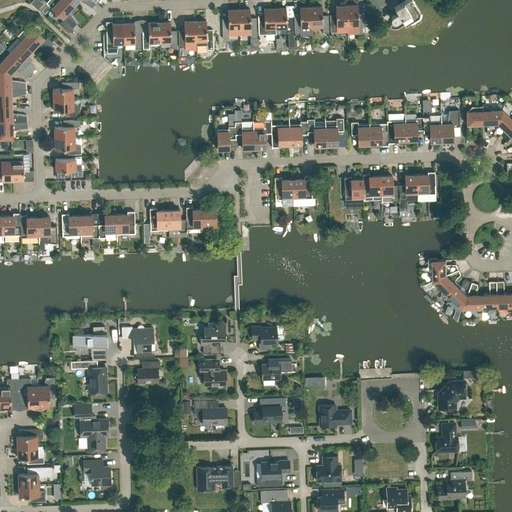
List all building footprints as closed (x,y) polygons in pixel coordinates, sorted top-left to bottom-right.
[(70,16),(67,13),(74,5),(68,0),(58,0),(52,8),(55,10),(55,15),(54,15),(55,16),(55,15),(59,15),(73,28),(77,23),(72,15),(70,16)] [(400,27),(418,15),(419,11),(412,0),(405,0),(394,7),(397,12),(393,15),(392,16),(391,17),(391,18),(391,19),(392,19),(392,20),(393,20),(389,27),(390,28),(391,28),(392,28),(393,28),(394,28),(396,28),(398,28),(399,27),(400,27)] [(347,31),(347,25),(347,5),(335,5),(336,14),(330,15),(330,32),(347,31)] [(347,25),(347,31),(347,34),(365,33),(364,13),(358,14),(358,5),(347,5),(347,25)] [(294,33),(301,33),(301,35),(312,35),(311,26),(311,6),(299,7),(300,16),(294,16),(294,33)] [(322,15),(322,6),(311,6),(311,26),(322,26),(322,32),(329,32),(328,15),(322,15)] [(281,27),(283,33),(293,33),(292,16),(286,16),(286,7),(275,8),(275,28),(281,27)] [(258,34),(276,34),(275,28),(275,8),(263,8),(264,16),(258,16),(258,34)] [(228,9),(228,18),(222,18),(223,39),(229,38),(229,35),(240,35),(239,9),(228,9)] [(251,38),(257,37),(256,17),(250,17),(250,9),(239,9),(240,35),(250,34),(251,38)] [(189,47),(189,46),(196,45),(196,40),(195,20),(184,21),(184,30),(178,30),(179,47),(189,47)] [(206,20),(195,20),(196,40),(196,45),(207,45),(207,49),(213,49),(212,29),(206,29),(206,20)] [(170,30),(170,21),(159,22),(160,42),(171,41),(171,47),(177,47),(176,30),(170,30)] [(149,48),(149,42),(160,42),(159,22),(148,22),(148,31),(142,31),(143,48),(149,48)] [(117,52),(118,43),(124,43),(123,23),(112,23),(112,32),(106,33),(107,53),(117,52)] [(134,23),(123,23),(124,43),(135,43),(135,49),(141,48),(140,31),(134,32),(134,23)] [(36,31),(33,28),(21,40),(32,50),(39,43),(43,46),(42,47),(50,52),(54,48),(40,35),(40,31),(41,30),(40,30),(40,31),(36,31)] [(24,66),(29,61),(25,58),(32,50),(21,40),(10,52),(24,66)] [(16,67),(20,70),(24,66),(10,52),(0,62),(0,69),(10,73),(16,67)] [(16,82),(11,82),(10,73),(0,69),(0,88),(26,88),(25,82),(16,80),(16,82)] [(79,88),(78,81),(61,82),(62,88),(53,88),(53,99),(73,99),(73,88),(79,88)] [(17,96),(26,94),(26,88),(0,88),(0,105),(12,105),(11,94),(16,94),(17,96)] [(79,106),(73,104),(73,99),(53,99),(53,110),(62,110),(63,116),(80,116),(79,106)] [(463,111),(464,122),(467,122),(467,136),(475,136),(474,123),(482,123),(482,104),(481,104),(481,105),(477,106),(473,111),(463,111)] [(482,105),(482,104),(482,123),(486,123),(487,133),(492,135),(502,110),(491,110),(486,105),(482,105)] [(17,115),(12,115),(12,105),(0,105),(0,121),(27,121),(27,115),(17,113),(17,115)] [(504,129),(507,132),(511,127),(511,116),(509,117),(509,110),(503,105),(502,110),(492,135),(497,137),(504,129)] [(441,140),(453,140),(453,126),(459,126),(459,109),(448,110),(448,114),(441,114),(441,140)] [(404,113),(405,120),(386,120),(386,123),(387,123),(388,142),(394,142),(394,140),(405,139),(404,113)] [(405,113),(404,113),(405,139),(417,139),(417,129),(423,129),(423,117),(416,117),(416,119),(405,120),(405,113)] [(423,129),(423,132),(429,131),(430,141),(441,140),(441,114),(440,114),(440,121),(430,121),(429,116),(423,117),(423,129)] [(369,116),(368,116),(369,123),(358,124),(358,121),(351,121),(351,134),(357,134),(358,143),(370,143),(369,116)] [(370,143),(381,143),(381,145),(388,145),(388,142),(387,123),(386,123),(369,123),(369,116),(370,143)] [(289,117),(288,117),(289,124),(271,124),(271,133),(272,147),(278,146),(278,144),(289,143),(289,117)] [(289,143),(301,143),(301,134),(307,133),(307,131),(307,121),(306,121),(300,121),(300,123),(289,124),(289,117),(289,143)] [(336,118),(336,119),(325,120),(325,118),(326,145),(337,144),(337,130),(343,130),(343,117),(336,118)] [(313,118),(306,119),(306,121),(307,121),(307,131),(313,131),(314,145),(326,145),(325,118),(324,118),(325,125),(314,125),(313,118)] [(80,126),(80,120),(63,120),(63,126),(54,126),(54,138),(74,137),(74,126),(80,126)] [(265,147),(265,133),(271,133),(271,124),(271,120),(264,120),(264,121),(253,121),(254,147),(265,147)] [(18,129),(27,127),(27,121),(0,121),(0,138),(13,138),(12,128),(17,127),(18,129)] [(242,121),(235,121),(234,121),(235,126),(235,134),(241,134),(242,148),(254,147),(253,121),(252,121),(242,122),(242,121)] [(217,129),(217,149),(218,149),(218,148),(229,148),(229,138),(235,138),(235,134),(235,126),(228,126),(228,128),(217,129)] [(505,148),(511,144),(511,127),(507,132),(511,135),(503,143),(506,148),(505,148)] [(81,144),(75,142),(74,137),(54,138),(55,149),(64,148),(64,154),(81,154),(81,144)] [(23,171),(29,170),(29,153),(12,154),(12,180),(24,180),(23,171)] [(0,171),(1,171),(1,180),(12,180),(12,154),(0,154),(0,171)] [(65,176),(82,175),(81,165),(75,164),(75,158),(55,159),(56,170),(64,170),(65,176)] [(427,171),(427,174),(416,174),(417,201),(417,194),(435,193),(434,171),(427,171)] [(363,196),(363,198),(363,200),(381,199),(381,202),(380,175),(369,176),(369,173),(362,174),(362,178),(363,196)] [(399,197),(399,201),(406,201),(406,200),(417,199),(417,201),(416,174),(404,175),(405,184),(398,184),(399,197)] [(392,175),(380,175),(381,202),(381,201),(392,201),(399,201),(399,197),(398,184),(392,185),(392,175)] [(304,176),(304,178),(293,179),(294,205),(299,205),(300,203),(300,198),(312,198),(311,176),(304,176)] [(363,196),(362,178),(351,179),(351,176),(344,177),(345,199),(354,199),(354,206),(364,206),(363,200),(363,198),(363,196)] [(282,179),(281,177),(274,177),(275,199),(282,199),(282,206),(294,205),(293,179),(282,179)] [(215,205),(215,208),(204,208),(205,235),(205,228),(223,227),(222,205),(215,205)] [(192,206),(186,207),(186,218),(186,229),(187,229),(204,228),(204,235),(205,235),(204,208),(193,209),(192,206)] [(168,229),(168,236),(169,236),(168,210),(157,210),(156,208),(149,208),(150,230),(168,229)] [(180,219),(179,209),(168,210),(169,236),(169,229),(180,229),(180,231),(187,231),(187,229),(186,229),(186,218),(180,219)] [(134,211),(127,211),(127,213),(116,214),(117,241),(117,234),(135,233),(134,211)] [(13,213),(13,215),(2,215),(3,242),(3,235),(20,235),(21,235),(20,215),(20,212),(13,213)] [(61,213),(62,236),(80,235),(81,242),(80,215),(69,215),(69,213),(61,213)] [(116,214),(104,214),(104,224),(98,224),(99,237),(105,236),(105,234),(116,234),(117,241),(116,214)] [(21,235),(20,235),(20,237),(38,236),(39,243),(38,217),(27,217),(27,215),(20,215),(21,235)] [(92,215),(80,215),(81,242),(81,235),(92,234),(92,237),(99,237),(98,224),(92,224),(92,215)] [(57,242),(56,225),(50,226),(50,216),(38,217),(39,243),(39,236),(50,236),(50,242),(57,242)] [(438,260),(427,260),(427,261),(428,261),(429,265),(434,270),(434,280),(459,269),(456,264),(446,264),(446,260),(442,260),(438,260)] [(442,288),(442,294),(445,297),(444,298),(457,285),(454,282),(461,274),(459,269),(434,280),(442,288)] [(448,300),(455,300),(463,307),(472,282),(472,281),(472,282),(467,280),(460,288),(457,285),(444,298),(445,298),(448,300)] [(487,311),(492,306),(498,306),(497,281),(490,281),(490,294),(482,294),(483,313),(483,311),(487,311)] [(511,310),(511,292),(505,293),(504,281),(497,281),(498,306),(504,306),(508,311),(511,310)] [(483,311),(483,313),(482,294),(478,294),(478,284),(473,282),(472,282),(463,307),(474,307),(478,312),(483,311)] [(208,326),(204,326),(204,336),(200,336),(200,345),(203,344),(203,353),(212,353),(210,353),(210,344),(211,344),(211,340),(226,340),(225,321),(216,321),(216,322),(207,322),(208,326)] [(132,328),(132,326),(121,326),(122,338),(132,338),(132,341),(136,341),(136,352),(157,352),(157,351),(151,351),(151,340),(154,340),(153,327),(144,327),(143,326),(142,324),(140,324),(139,325),(137,326),(137,328),(132,328)] [(92,326),(93,334),(74,335),(74,347),(91,346),(91,360),(105,359),(104,325),(92,326)] [(261,342),(259,342),(259,349),(273,348),(273,342),(277,342),(276,327),(261,327),(261,326),(252,327),(252,338),(260,338),(261,342)] [(245,358),(244,367),(255,367),(256,359),(245,358)] [(261,364),(262,371),(264,371),(264,378),(280,378),(279,369),(291,368),(290,358),(277,358),(270,359),(270,363),(261,364)] [(225,369),(219,370),(218,359),(199,359),(199,371),(203,371),(203,385),(226,384),(225,369)] [(144,368),(137,368),(137,372),(134,375),(138,379),(138,386),(138,382),(158,382),(157,368),(159,368),(159,361),(145,361),(145,367),(144,368)] [(89,389),(89,392),(107,392),(106,381),(105,377),(106,377),(106,367),(88,367),(89,383),(88,383),(88,389),(89,389)] [(38,385),(38,409),(39,409),(47,407),(47,406),(49,406),(49,397),(55,397),(54,377),(45,377),(44,385),(38,385)] [(0,403),(0,411),(1,411),(9,409),(9,407),(11,407),(11,399),(17,398),(16,378),(7,378),(6,386),(0,386),(0,403)] [(38,409),(38,385),(37,385),(31,385),(31,384),(30,378),(20,378),(21,398),(27,398),(27,407),(29,407),(29,408),(38,409)] [(449,381),(438,393),(439,408),(454,407),(454,401),(458,396),(465,396),(464,381),(449,381)] [(263,422),(263,421),(281,420),(280,406),(285,405),(285,397),(259,398),(260,406),(262,406),(262,411),(254,411),(254,422),(263,422)] [(194,408),(202,408),(203,424),(213,424),(214,428),(215,430),(224,430),(226,428),(226,423),(226,407),(207,408),(206,400),(194,400),(194,408)] [(80,436),(87,436),(88,448),(105,448),(104,436),(108,435),(108,418),(95,419),(95,416),(91,416),(91,404),(74,405),(75,417),(80,417),(80,436)] [(335,404),(319,405),(320,426),(336,425),(336,423),(351,423),(350,410),(335,410),(335,404)] [(475,428),(474,418),(460,418),(461,429),(475,428)] [(443,433),(443,436),(436,437),(436,451),(457,450),(457,436),(455,436),(455,423),(442,423),(442,433),(443,433)] [(17,435),(17,446),(37,446),(37,441),(39,441),(43,437),(43,435),(42,428),(25,429),(18,429),(17,435)] [(43,456),(37,457),(37,446),(17,446),(17,457),(26,457),(27,463),(44,463),(43,456)] [(320,467),(316,467),(317,481),(323,480),(323,486),(341,485),(340,464),(337,464),(337,455),(322,456),(323,464),(323,465),(321,467),(320,467)] [(102,460),(83,460),(84,471),(91,471),(91,475),(90,475),(90,477),(91,477),(91,484),(101,483),(101,488),(110,488),(109,465),(103,466),(102,460)] [(262,477),(256,477),(257,485),(282,484),(282,476),(280,476),(279,472),(289,471),(288,460),(278,460),(278,461),(261,462),(262,477)] [(213,466),(197,466),(197,489),(214,488),(214,482),(222,481),(222,486),(232,485),(232,465),(221,466),(221,467),(213,468),(213,466)] [(27,473),(18,473),(18,485),(38,484),(38,478),(44,476),(52,476),(52,466),(27,467),(27,473)] [(455,496),(464,496),(464,480),(471,479),(471,471),(450,471),(450,479),(446,480),(446,486),(438,487),(438,498),(455,498),(455,496)] [(45,491),(39,489),(38,484),(18,485),(19,496),(28,495),(28,501),(45,501),(45,491)] [(386,487),(387,508),(397,508),(396,511),(410,511),(410,495),(406,495),(406,489),(397,489),(396,487),(386,487)] [(261,500),(263,502),(263,511),(290,511),(290,500),(282,500),(281,489),(260,490),(260,500),(261,500)] [(344,502),(343,489),(322,490),(322,496),(317,496),(317,510),(321,509),(321,511),(332,511),(332,509),(336,509),(336,502),(344,502)]
